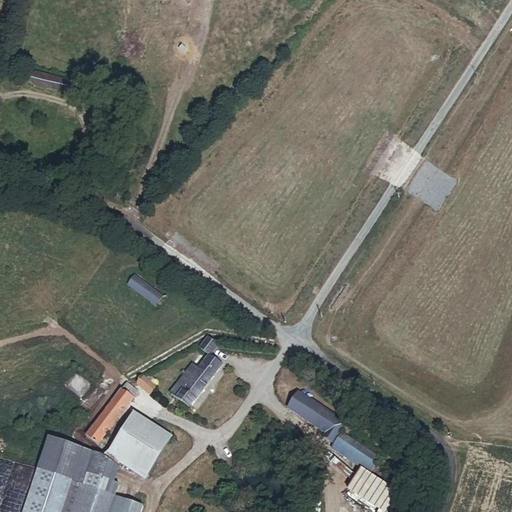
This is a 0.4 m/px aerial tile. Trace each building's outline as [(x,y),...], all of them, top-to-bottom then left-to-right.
[(75,85),(28,74),(25,88),(83,101),(85,92),(74,90),(75,85)] [(163,299),(135,278),(128,288),(157,309),(163,299)] [(196,368),(194,367),(173,398),(192,411),(223,366),(211,358),(219,347),(209,340),(201,351),(206,354),(210,358),(200,372),(196,368)] [(196,368),(200,372),(210,358),(206,354),(196,368)] [(143,380),(138,388),(152,398),(157,390),(143,380)] [(344,424),(297,393),(288,408),(325,433),(322,437),(331,443),(338,432),(344,424)] [(87,437),(99,446),(133,400),(127,396),(124,400),(118,395),(87,437)] [(173,438),(134,414),(110,452),(101,459),(118,470),(120,466),(146,482),(173,438)] [(377,480),(380,476),(335,446),(342,435),(338,432),(331,443),(328,448),(362,470),(377,480)] [(387,465),(342,435),(335,446),(380,476),(387,465)] [(430,449),(422,444),(418,449),(426,455),(430,449)] [(362,470),(348,490),(381,511),(396,511),(406,499),(377,480),(362,470)] [(88,475),(84,487),(107,494),(111,483),(88,475)] [(64,511),(74,483),(58,478),(47,511),(64,511)] [(74,483),(64,511),(109,511),(114,496),(107,494),(84,487),(74,483)] [(114,496),(109,511),(142,511),(144,506),(114,496)]
